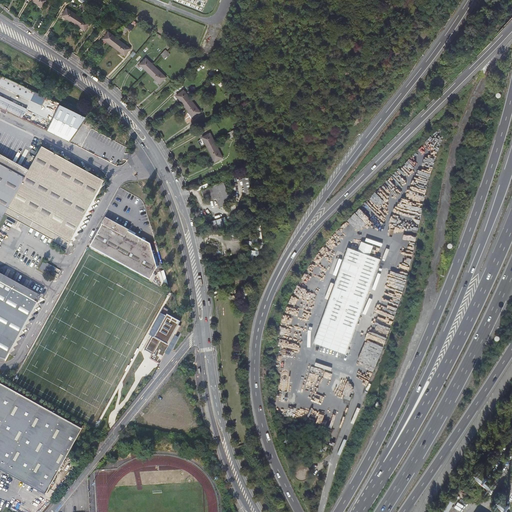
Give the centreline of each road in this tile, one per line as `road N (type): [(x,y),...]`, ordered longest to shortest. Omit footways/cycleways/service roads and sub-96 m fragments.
road 1 (motorway): [(511,95),(421,351),(338,511)]
road 2 (motorway): [(511,161),(435,357),(356,511)]
road 3 (motorway): [(511,29),(318,222),(267,298)]
road 4 (motorway): [(469,0),(328,190),(267,298)]
road 5 (motorway): [(511,223),(455,347),(359,511)]
road 6 (motorway): [(381,511),(511,271)]
road 7 (motorway): [(267,298),(255,345),(255,394),(299,511)]
road 8 (secondary): [(153,143),(97,84),(0,17)]
road 9 (secondary): [(0,31),(86,87),(152,157)]
road 10 (motorway): [(404,511),(511,350)]
road 11 (secondary): [(199,334),(213,422),(250,511)]
road 12 (secondary): [(160,173),(184,241),(199,334)]
road 13 (unknown): [(70,265),(18,238),(7,251),(19,271),(56,290)]
road 14 (residential): [(112,439),(199,334)]
road 15 (secondary): [(207,333),(187,214)]
